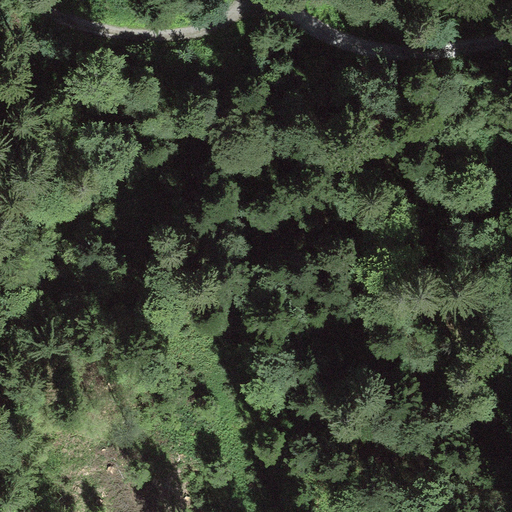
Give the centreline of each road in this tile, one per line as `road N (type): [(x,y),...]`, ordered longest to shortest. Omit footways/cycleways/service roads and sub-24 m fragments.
road 1 (track): [(274,0),(352,47),(416,53),(511,30)]
road 2 (track): [(246,0),(207,26),(136,35),(60,0)]
